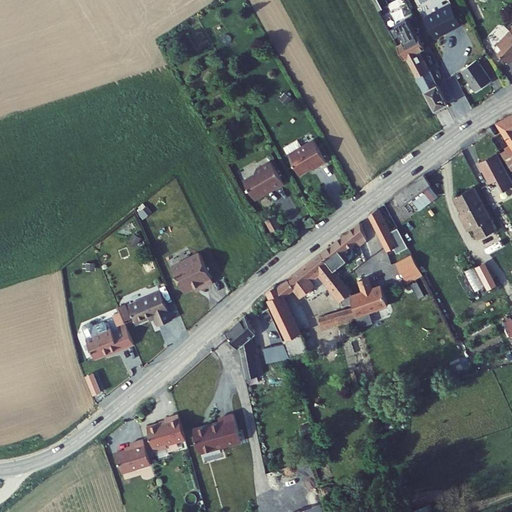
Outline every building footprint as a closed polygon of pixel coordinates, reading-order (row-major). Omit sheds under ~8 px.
[(445,29),(455,24),(445,4),(418,17),(428,37),(445,28),(445,29)] [(511,54),(511,23),(506,27),(508,30),(505,31),(494,43),(504,63),(506,63),(509,59),(509,57),(511,54)] [(489,48),(505,32),(501,27),(495,28),(482,41),(489,48)] [(408,52),(415,48),(407,34),(389,45),(395,57),(397,55),(427,109),(440,102),(429,83),(423,86),(415,73),(419,71),(408,52)] [(504,63),(494,43),(489,48),(489,51),(502,65),(503,63),(504,63)] [(469,90),(484,79),(470,59),(455,70),(469,90)] [(415,73),(423,86),(429,83),(422,69),(419,71),(415,73)] [(511,149),(511,138),(510,136),(511,134),(511,110),(490,122),(495,130),(507,153),(511,149)] [(503,172),(511,167),(511,161),(507,153),(495,130),(484,136),(503,172)] [(279,159),(291,179),(298,174),(297,172),(303,169),(305,172),(317,165),(316,164),(309,151),(305,144),(292,151),(279,159)] [(279,159),(292,151),(289,145),(276,152),(279,159)] [(316,164),(325,159),(318,146),(309,151),(316,164)] [(493,191),(504,186),(487,153),(468,163),(479,184),(487,180),(493,191)] [(262,163),(248,171),(246,175),(235,182),(246,201),(255,196),(257,192),(262,190),(263,192),(275,185),(262,163)] [(411,178),(383,200),(389,208),(406,195),(418,186),(411,178)] [(412,203),(424,194),(418,186),(406,195),(412,203)] [(463,197),(444,207),(462,241),(465,239),(470,249),(486,241),(463,197)] [(380,211),(369,216),(389,253),(396,249),(398,255),(410,249),(400,231),(391,235),(380,211)] [(367,236),(361,220),(325,250),(340,281),(343,287),(346,292),(347,294),(355,290),(345,268),(353,262),(347,254),(367,236)] [(275,234),(268,223),(260,228),(266,239),(275,234)] [(325,250),(292,277),(296,285),(301,294),(317,281),(320,282),(325,277),(338,305),(350,299),(347,294),(346,292),(343,287),(340,281),(325,250)] [(205,285),(190,256),(163,270),(175,295),(195,286),(197,289),(205,285)] [(484,263),(475,267),(487,291),(496,286),(484,263)] [(476,267),(466,270),(472,290),(482,287),(476,267)] [(285,294),(296,285),(292,277),(282,285),(285,294)] [(351,301),(353,307),(359,319),(390,307),(382,289),(376,291),(372,284),(370,278),(361,282),(362,284),(366,295),(351,301)] [(274,300),(271,301),(294,350),(305,345),(302,338),(303,338),(292,312),(285,294),(282,285),(270,291),(274,300)] [(154,293),(120,307),(128,328),(148,321),(150,329),(166,324),(154,293)] [(350,299),(338,305),(341,312),(353,307),(351,301),(350,299)] [(253,302),(245,309),(247,316),(257,311),(253,302)] [(341,312),(321,320),(326,331),(338,326),(359,319),(353,307),(341,312)] [(235,318),(216,336),(226,355),(232,385),(246,381),(236,343),(243,339),(235,318)] [(100,329),(74,339),(83,360),(107,350),(109,353),(124,347),(117,331),(102,336),(100,329)] [(268,341),(262,344),(268,359),(275,357),(268,341)] [(86,375),(91,396),(100,394),(95,373),(86,375)] [(246,381),(232,385),(238,409),(252,405),(246,381)] [(172,442),(165,416),(152,420),(152,423),(134,428),(140,451),(143,453),(152,451),(153,447),(172,442)] [(381,417),(374,419),(377,433),(384,431),(381,417)] [(208,426),(181,431),(186,455),(229,447),(223,420),(208,423),(208,426)] [(139,469),(131,445),(120,448),(122,453),(106,458),(112,478),(139,469)]
